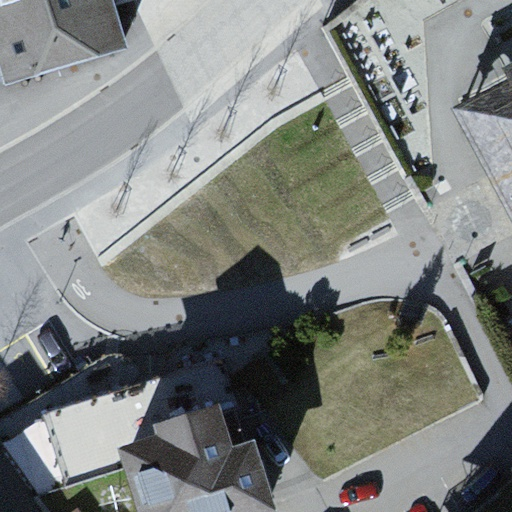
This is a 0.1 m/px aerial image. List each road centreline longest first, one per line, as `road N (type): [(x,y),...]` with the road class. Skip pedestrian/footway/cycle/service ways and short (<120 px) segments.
road 1 (residential): [(37,185),(119,314),(288,300),(435,241),(511,383)]
road 2 (unclassified): [(37,185),(279,0)]
